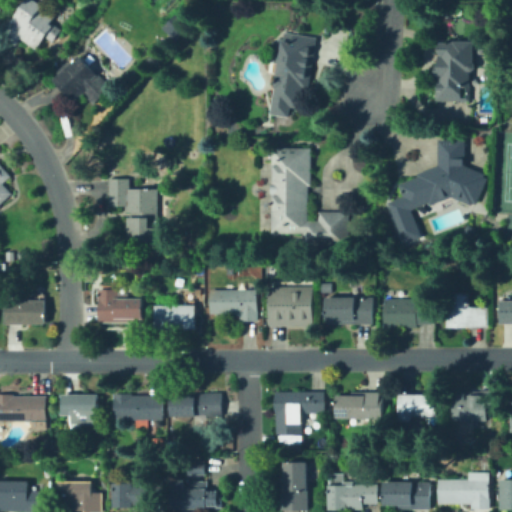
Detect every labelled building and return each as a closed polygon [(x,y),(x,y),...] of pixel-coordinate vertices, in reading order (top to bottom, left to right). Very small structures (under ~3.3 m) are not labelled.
[(1,31),(9,19),(14,22),(28,0),(47,0),(43,7),(55,14),(50,21),(57,25),(38,50),(22,38),(17,44),(1,31)] [(161,26),(172,38),(185,26),(173,14),(161,26)] [(272,86),(271,86),(273,72),(270,71),(275,36),(281,37),(282,30),(315,35),(307,84),(301,84),(298,107),(287,106),(286,115),(268,112),(272,86)] [(467,82),(467,99),(434,99),(434,66),(437,66),(437,41),(451,41),(451,39),(471,39),(471,82),(467,82)] [(85,58),(115,87),(99,104),(88,94),(80,102),(61,83),(85,58)] [(486,173),(472,205),(449,195),(427,204),(426,202),(410,208),(421,235),(402,243),(384,200),(399,194),(394,181),(413,173),(413,171),(436,161),(436,138),(463,138),(462,163),(486,173)] [(298,230),(272,230),(272,150),(277,150),(277,144),(308,143),(308,182),(306,182),(307,215),(316,215),(316,209),(345,209),(346,243),(298,243),(298,230)] [(0,161),(12,176),(3,183),(13,195),(0,206),(0,161)] [(130,210),(110,210),(110,182),(125,182),(124,188),(159,190),(157,239),(129,238),(130,210)] [(481,234),(474,244),(464,237),(471,226),(481,234)] [(324,293),(324,283),(334,283),(334,293),(324,293)] [(303,286),(303,294),(319,294),(319,318),(295,319),(295,313),(289,313),(289,324),(271,324),(271,287),(303,286)] [(214,289),(258,289),(258,320),(242,320),(242,315),(214,315),(214,289)] [(130,291),(130,297),(143,298),(142,323),(99,321),(100,290),(130,291)] [(473,291),(473,308),(489,308),(489,327),(451,327),(452,291),(473,291)] [(435,300),(435,322),(420,322),(420,327),(388,327),(388,296),(420,296),(420,300),(435,300)] [(329,298),(373,297),(373,323),(329,324),(329,298)] [(47,324),(7,324),(7,299),(49,299),(49,323),(47,323),(47,324)] [(511,300),(511,324),(503,324),(505,300),(511,300)] [(161,303),(196,303),(196,328),(161,328),(161,303)] [(501,391),(501,415),(492,415),(492,419),(458,419),(458,391),(501,391)] [(50,429),(35,429),(35,421),(0,421),(0,393),(18,393),(18,395),(50,395),(50,396),(53,396),(52,416),(50,416),(50,429)] [(184,400),(184,393),(222,394),(222,416),(175,414),(175,401),(184,400)] [(329,393),(329,414),(306,414),(306,433),(278,433),(278,393),(329,393)] [(438,393),(438,415),(416,415),(416,422),(401,422),(401,393),(438,393)] [(163,395),(163,420),(118,419),(118,394),(163,395)] [(102,415),(102,424),(76,424),(76,415),(66,415),(66,395),(102,395),(102,415)] [(385,395),(384,419),(341,419),(341,395),(385,395)] [(190,473),(190,459),(208,459),(208,473),(190,473)] [(285,463),(310,463),(311,508),(286,508),(285,463)] [(188,477),(188,484),(195,484),(195,478),(210,478),(210,484),(214,484),(214,489),(223,489),(223,508),(175,507),(175,477),(188,477)] [(492,479),(492,505),(443,504),(443,477),(492,479)] [(511,477),(498,477),(498,508),(511,507),(511,477)] [(50,511),(0,510),(0,480),(32,481),(32,490),(50,490),(50,511)] [(108,510),(61,510),(61,482),(95,482),(95,492),(108,492),(108,510)] [(145,482),(145,489),(155,489),(155,507),(119,507),(119,482),(145,482)] [(381,483),(381,502),(367,502),(367,508),(332,507),(333,482),(381,483)] [(433,505),(433,510),(413,510),(413,505),(386,505),(386,483),(433,483),(433,505)]
